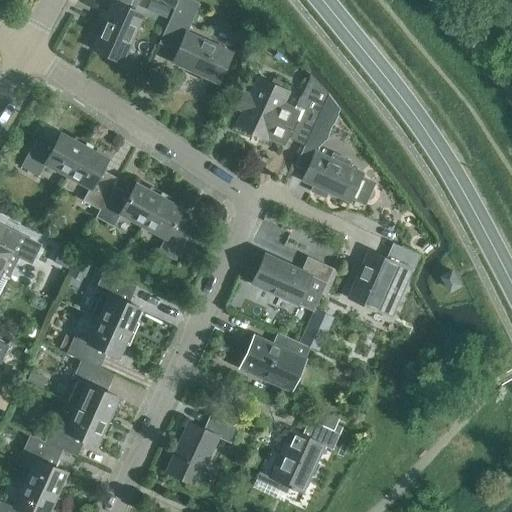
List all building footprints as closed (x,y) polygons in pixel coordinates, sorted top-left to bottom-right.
[(175,0),(116,0),(115,3),(112,1),(107,14),(101,12),(97,20),(103,22),(91,48),(122,62),(143,15),(133,11),(138,0),(159,0),(170,7),(175,0)] [(218,82),(231,53),(186,33),(199,4),(193,0),(178,0),(159,43),(177,51),(172,61),(218,82)] [(313,128),(328,94),(310,75),(294,109),(283,104),(288,92),(258,78),(250,95),(244,92),(237,108),(243,110),(237,125),(267,139),(268,137),(283,144),(295,120),(313,128)] [(328,94),(313,128),(306,143),(296,166),(307,171),(303,180),(316,186),(313,192),(326,198),(329,192),(351,202),(353,197),(364,202),(373,184),(361,178),(363,173),(348,167),(351,161),(334,153),(331,159),(316,152),(318,148),(326,140),(340,109),(328,94)] [(70,176),(86,147),(61,133),(55,144),(39,135),(22,167),(38,176),(45,163),(70,176)] [(86,147),(70,176),(91,187),(84,200),(102,210),(115,185),(119,178),(101,169),(107,158),(86,147)] [(115,185),(102,210),(98,217),(114,226),(122,212),(145,225),(161,197),(137,184),(131,194),(115,185)] [(161,197),(145,225),(167,236),(159,250),(176,260),(194,228),(177,219),(183,209),(161,197)] [(0,273),(9,278),(19,256),(23,258),(25,260),(28,260),(31,260),(34,258),(36,256),(37,253),(41,245),(0,224),(0,273)] [(67,263),(73,252),(51,241),(46,251),(67,263)] [(369,250),(348,296),(378,310),(392,317),(413,271),(420,255),(393,243),(386,258),(369,250)] [(301,269),(266,253),(252,283),(296,303),(313,311),(326,283),(334,267),(308,256),(301,269)] [(99,319),(129,333),(140,308),(130,303),(138,285),(105,270),(97,289),(103,292),(92,316),(99,319)] [(452,290),(462,285),(454,271),(445,277),(452,290)] [(0,295),(9,278),(0,273),(0,295)] [(129,333),(99,319),(89,341),(76,335),(67,353),(82,360),(100,368),(107,352),(119,356),(129,333)] [(311,346),(278,331),(272,343),(255,335),(241,367),(291,389),(311,346)] [(0,362),(1,363),(9,345),(0,340),(0,362)] [(100,368),(82,360),(74,378),(78,379),(67,403),(77,407),(106,420),(117,396),(107,391),(114,375),(100,368)] [(106,420),(77,407),(67,430),(53,424),(45,441),(62,449),(77,456),(85,439),(96,443),(106,420)] [(333,448),(340,433),(334,430),(339,418),(314,407),(302,433),(292,429),(271,476),(304,491),(309,478),(307,476),(322,443),(333,448)] [(230,442),(237,427),(210,415),(204,428),(189,422),(166,471),(196,485),(218,436),(230,442)] [(25,482),(55,495),(66,472),(54,467),(62,449),(45,441),(30,434),(21,453),(35,459),(25,482)] [(0,500),(0,511),(47,511),(55,495),(25,482),(14,505),(0,499),(0,500)]
